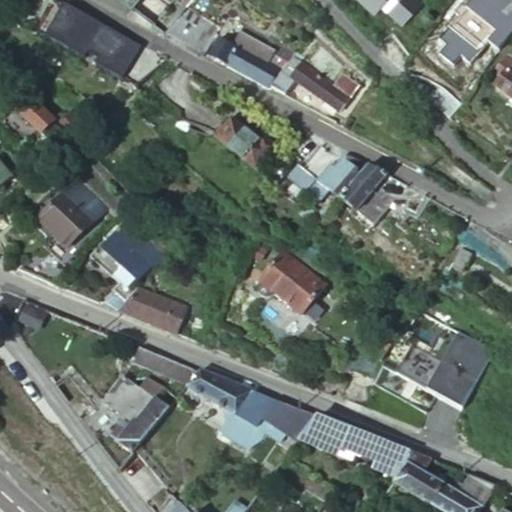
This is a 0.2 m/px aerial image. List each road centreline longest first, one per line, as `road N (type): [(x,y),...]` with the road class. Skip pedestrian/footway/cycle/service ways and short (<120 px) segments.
road 1 (residential): [(511,477),(0,278)]
road 2 (residential): [(84,0),(507,224)]
road 3 (residential): [(507,224),(508,195),(322,0)]
road 4 (residential): [(0,318),(140,511)]
